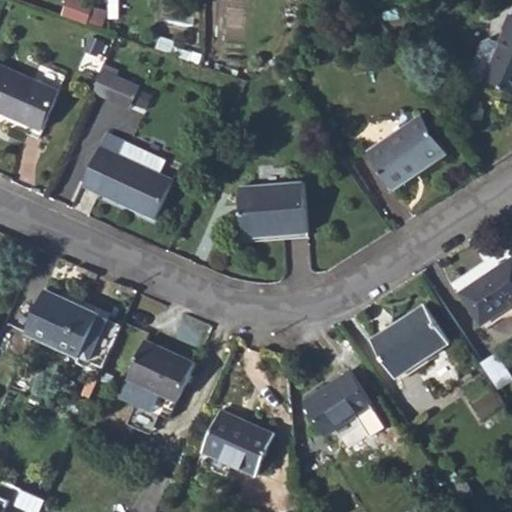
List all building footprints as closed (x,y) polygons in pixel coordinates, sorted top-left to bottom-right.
[(94,7),(72,0),(70,0),(65,16),(89,24),(94,7)] [(509,28),(488,79),(511,89),(511,12),(506,26),(509,28)] [(0,63),(0,109),(24,121),(20,131),(42,140),(64,92),(0,63)] [(121,76),(106,70),(96,92),(111,99),(121,76)] [(144,87),(121,76),(111,99),(133,109),(144,87)] [(424,116),(368,151),(392,190),(448,155),(424,116)] [(163,174),(123,156),(130,142),(111,133),(88,187),(161,219),(178,180),(163,174)] [(130,142),(123,156),(163,174),(170,160),(130,142)] [(307,185),(243,190),(246,238),(311,234),(307,185)] [(511,260),(460,294),(481,326),(511,305),(511,260)] [(48,292),(29,333),(85,358),(85,357),(94,361),(105,337),(112,322),(103,318),(103,317),(71,302),(48,292)] [(73,298),(71,302),(103,317),(103,318),(112,322),(115,316),(73,298)] [(425,306),(371,342),(396,379),(450,344),(425,306)] [(115,341),(105,337),(94,361),(85,357),(85,358),(82,363),(101,372),(115,341)] [(151,342),(134,381),(139,383),(131,401),(162,415),(170,397),(185,404),(202,364),(151,342)] [(352,373),(306,403),(327,436),(374,405),(352,373)] [(228,411),(209,453),(265,478),(283,436),(228,411)]
